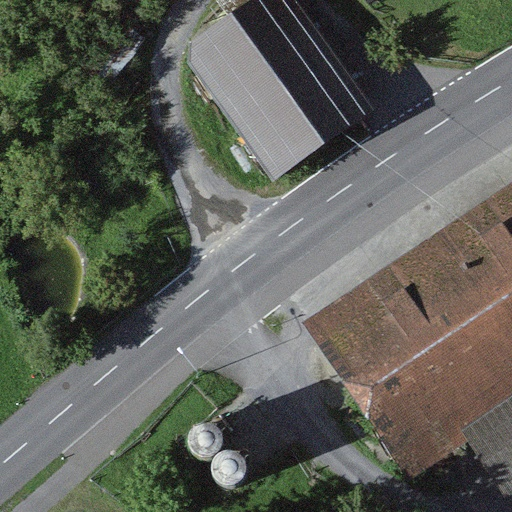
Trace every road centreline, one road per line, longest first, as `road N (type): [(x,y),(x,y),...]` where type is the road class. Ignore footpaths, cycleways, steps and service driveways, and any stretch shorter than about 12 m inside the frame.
road 1 (tertiary): [(511,80),(412,141),(222,281),(0,465)]
road 2 (track): [(419,511),(341,458),(270,378),(222,281),(216,210),(180,146),(174,79),(176,40),(201,0)]
